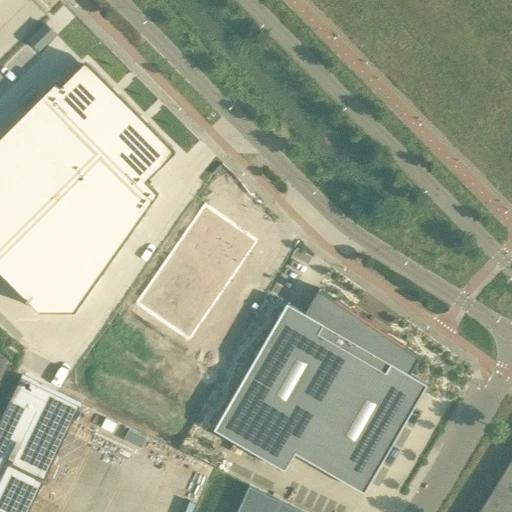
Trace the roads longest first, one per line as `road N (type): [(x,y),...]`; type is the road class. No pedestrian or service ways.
road 1 (tertiary): [(116,0),(335,219),(511,334)]
road 2 (tertiary): [(511,271),(246,0)]
road 3 (residential): [(420,511),(511,362)]
